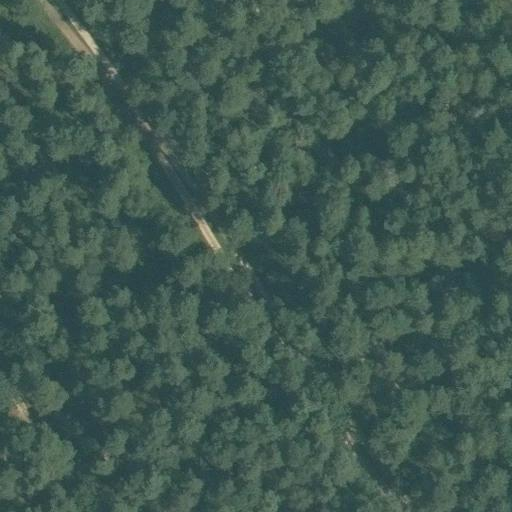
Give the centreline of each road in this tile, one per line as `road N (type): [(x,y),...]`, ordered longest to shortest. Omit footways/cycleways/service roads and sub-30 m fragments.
road 1 (track): [(393,511),(46,0)]
road 2 (track): [(0,347),(109,511)]
road 3 (track): [(511,393),(375,486)]
